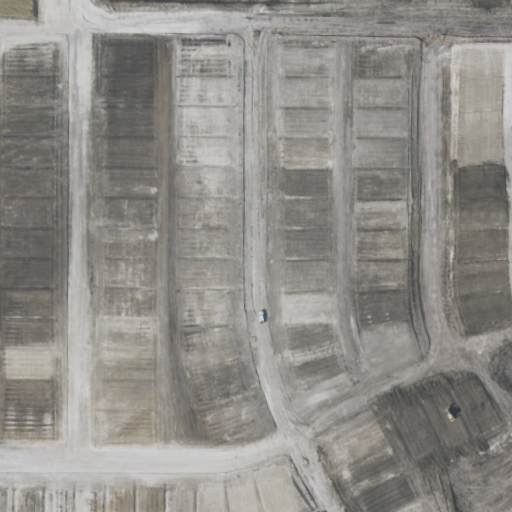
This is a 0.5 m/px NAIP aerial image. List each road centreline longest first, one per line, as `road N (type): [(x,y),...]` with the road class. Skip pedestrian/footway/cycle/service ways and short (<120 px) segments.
road 1 (residential): [(511,31),(0,29)]
road 2 (residential): [(329,511),(254,357),(258,29)]
road 3 (residential): [(0,461),(196,460),(290,439),(441,345)]
road 4 (residential): [(72,461),(61,0)]
road 5 (residential): [(441,345),(426,310),(429,31)]
